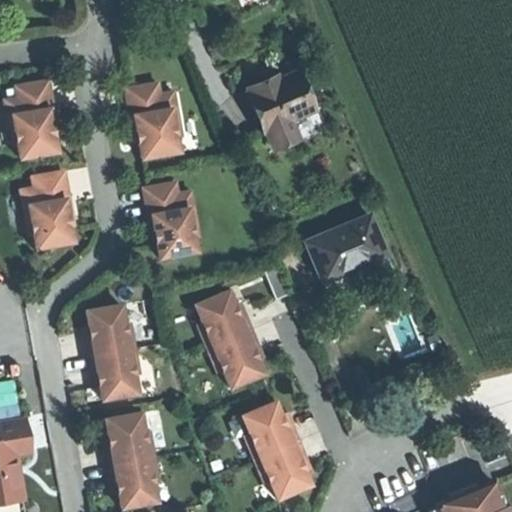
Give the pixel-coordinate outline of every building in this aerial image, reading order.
[(295,74),(275,82),(250,93),(246,94),(254,112),(262,131),(264,130),(286,121),(310,111),(295,74)] [(250,93),(275,82),(273,78),(248,89),(250,93)] [(17,98),(4,101),(9,130),(14,130),(16,145),(19,159),(56,152),(53,136),(49,110),(52,110),(47,82),(15,87),(17,98)] [(157,84),(125,89),(130,117),(133,117),(138,143),(141,159),(178,152),(175,138),(173,123),(177,122),(172,92),(159,95),(157,84)] [(52,110),(49,110),(53,136),(57,136),(54,120),(52,110)] [(133,117),(130,117),(132,129),(134,144),(138,143),(133,117)] [(286,121),(264,130),(272,151),(295,142),(286,121)] [(33,189),(20,191),(25,220),(30,220),(32,235),(35,249),(72,243),(69,227),(65,200),(68,200),(63,172),(31,178),(33,189)] [(147,217),(151,217),(155,243),(158,259),(195,252),(193,238),(190,223),(195,222),(190,192),(176,194),(174,183),(142,189),(147,217)] [(384,256),(368,216),(304,243),(321,283),(346,272),(366,264),(384,256)] [(151,217),(147,217),(150,230),(152,243),(155,243),(151,217)] [(391,271),(384,256),(366,264),(373,280),(377,281),(389,276),(391,271)] [(275,300),(289,295),(277,267),(264,273),(275,300)] [(207,349),(250,331),(245,317),(239,320),(233,306),(227,292),(194,306),(202,323),(197,325),(207,349)] [(239,303),(233,306),(239,320),(245,317),(241,309),(239,303)] [(87,357),(134,349),(129,324),(124,325),(121,305),(85,312),(88,327),(90,342),(85,343),(87,357)] [(88,327),(82,328),(83,335),(85,343),(90,342),(88,327)] [(256,344),(250,331),(207,349),(217,373),(222,371),(229,389),(262,375),(256,360),(250,346),(256,344)] [(256,344),(250,346),(256,360),(262,358),(259,350),(256,344)] [(138,374),(134,349),(87,357),(90,372),(95,371),(98,385),(101,401),(136,394),(133,375),(138,374)] [(95,371),(90,372),(91,379),(92,386),(98,385),(95,371)] [(253,460),(297,442),(291,428),(286,430),(280,416),(274,402),(240,416),(248,434),(243,436),(253,460)] [(106,466),(153,458),(148,432),(143,433),(140,414),(104,420),(107,435),(110,450),(104,451),(106,466)] [(285,414),(280,416),(286,430),(291,428),(288,420),(285,414)] [(24,417),(0,421),(0,504),(22,500),(17,473),(12,474),(11,467),(10,459),(31,455),(24,417)] [(107,435),(101,436),(102,444),(104,451),(110,450),(107,435)] [(303,455),(297,442),(253,460),(263,484),(268,482),(275,499),(309,485),(303,471),(297,457),(303,455)] [(303,455),(297,457),(303,471),(308,469),(305,462),(303,455)] [(157,483),(153,458),(106,466),(109,480),(115,479),(117,494),(120,509),(156,503),(152,484),(157,483)] [(115,479),(109,480),(110,487),(111,495),(117,494),(115,479)] [(435,504),(438,511),(508,511),(506,506),(502,507),(492,481),(458,495),(435,504)]
